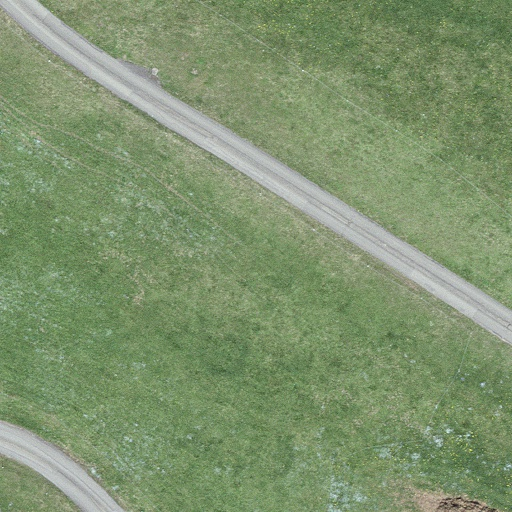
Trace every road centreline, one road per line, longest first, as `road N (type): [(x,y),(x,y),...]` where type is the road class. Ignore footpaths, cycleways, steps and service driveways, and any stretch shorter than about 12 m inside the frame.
road 1 (track): [(511,324),(71,40),(24,0)]
road 2 (track): [(103,511),(67,475),(0,432)]
